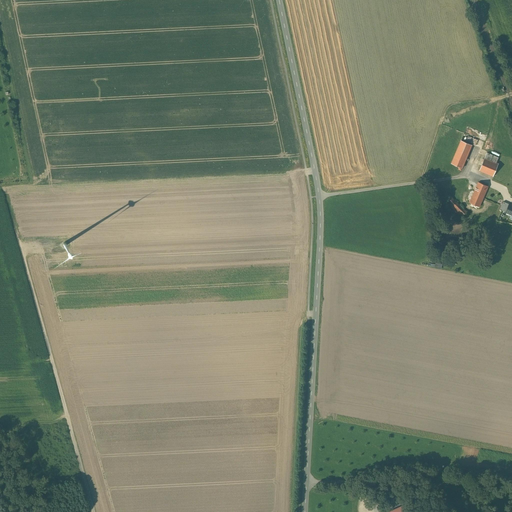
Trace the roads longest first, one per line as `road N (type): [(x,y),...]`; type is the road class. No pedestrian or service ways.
road 1 (tertiary): [(279,0),(319,196),(305,511)]
road 2 (track): [(0,51),(27,182),(2,185),(93,511)]
